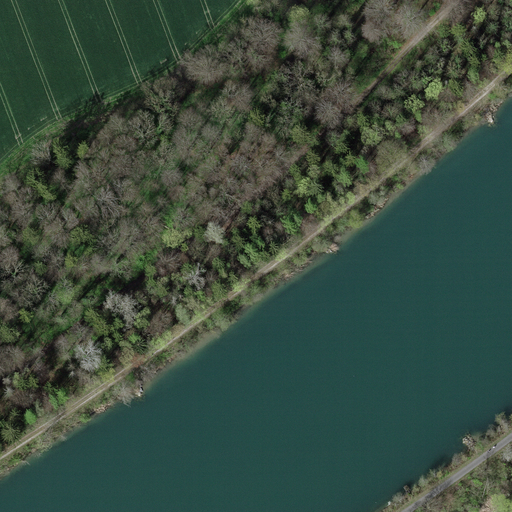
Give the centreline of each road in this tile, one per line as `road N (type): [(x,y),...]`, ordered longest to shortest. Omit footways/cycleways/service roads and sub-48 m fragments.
road 1 (track): [(511,72),(267,267),(0,454)]
road 2 (track): [(460,0),(274,176),(0,378)]
road 3 (unclassified): [(511,434),(402,511)]
